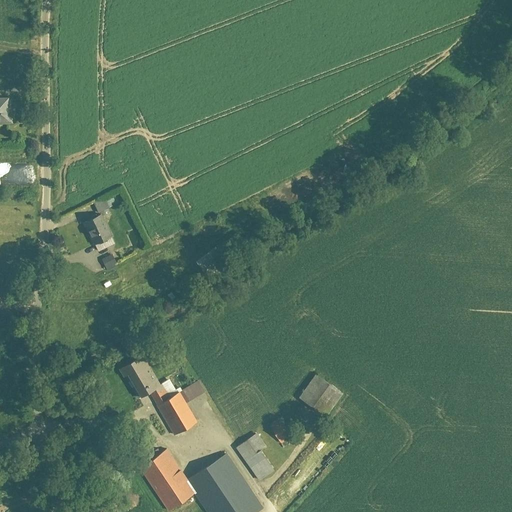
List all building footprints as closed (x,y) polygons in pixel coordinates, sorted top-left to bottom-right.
[(0,125),(16,125),(15,99),(0,99),(0,125)] [(96,205),(100,215),(111,210),(107,200),(96,205)] [(104,217),(84,225),(94,249),(114,240),(104,217)] [(137,305),(111,257),(101,262),(106,270),(94,276),(116,317),(137,305)] [(146,359),(121,374),(144,411),(155,404),(179,443),(202,428),(188,406),(207,395),(200,384),(185,393),(182,390),(177,393),(171,383),(163,388),(146,359)] [(346,396),(319,378),(303,402),(331,420),(346,396)] [(282,421),(271,427),(284,447),(295,440),(282,421)] [(240,451),(262,483),(276,474),(263,454),(270,450),(261,437),(240,451)] [(264,511),(266,511),(230,456),(190,482),(170,453),(142,471),(169,511),(177,511),(198,498),(207,511),(264,511)]
